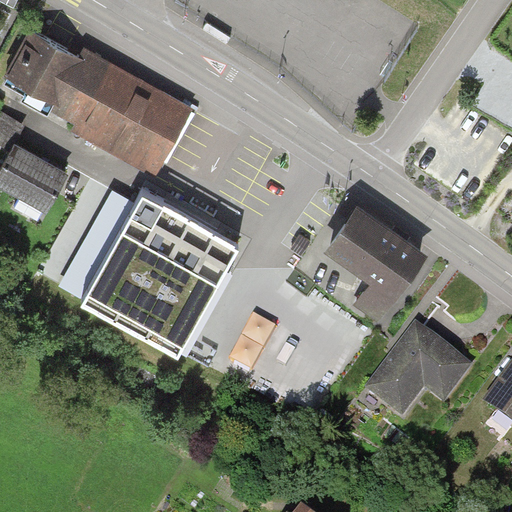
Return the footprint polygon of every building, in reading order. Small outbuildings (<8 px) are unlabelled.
[(4,80),(48,103),(76,51),(32,27),(4,80)] [(76,51),(48,103),(79,120),(75,128),(149,168),(184,104),(78,47),(76,51)] [(12,137),(0,157),(0,179),(21,191),(14,202),(35,214),(62,166),(12,137)] [(142,184),(85,290),(177,340),(235,235),(142,184)] [(423,250),(355,203),(328,242),(372,273),(353,301),(376,317),(423,250)] [(412,325),(364,389),(401,417),(422,389),(441,403),(468,367),(412,325)] [(511,362),(485,400),(511,418),(511,362)] [(462,481),(452,495),(473,510),(484,496),(462,481)]
